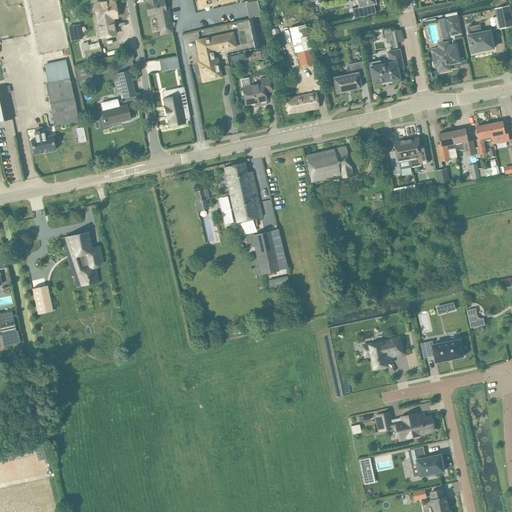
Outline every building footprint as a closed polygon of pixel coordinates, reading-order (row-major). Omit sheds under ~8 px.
[(147,0),(148,4),(146,4),(148,15),(157,13),(161,34),(172,32),(168,10),(165,11),(163,1),(158,2),(158,0),(147,0)] [(257,1),(245,3),(248,19),(260,16),(261,16),(257,0),(257,1)] [(355,0),(357,0),(359,7),(352,9),(354,18),(371,15),(369,5),(374,4),(373,0),(349,0),(350,1),(355,0)] [(101,38),(115,35),(112,18),(117,17),(114,1),(94,4),(97,21),(98,20),(101,38)] [(511,21),(509,6),(495,9),(497,17),(500,29),(511,26),(511,21)] [(445,18),(449,36),(461,33),(458,16),(445,18)] [(255,49),(261,48),(254,18),(249,20),(255,49)] [(80,25),(68,27),(70,41),(82,39),(80,25)] [(468,27),(469,36),(472,53),(494,48),(490,32),(482,33),(480,25),(468,27)] [(298,52),(301,66),(311,64),(308,50),(310,50),(306,26),(290,29),(294,53),(298,52)] [(382,29),(374,31),(375,38),(383,37),(382,29)] [(390,32),(393,49),(398,48),(395,31),(390,32)] [(199,63),(203,81),(221,77),(217,59),(215,60),(213,52),(235,47),(232,33),(196,41),(199,55),(201,55),(203,62),(199,63)] [(269,38),(271,45),(281,43),(280,36),(269,38)] [(87,42),(81,44),(83,51),(84,51),(85,58),(102,54),(100,47),(100,48),(98,43),(88,45),(87,42)] [(440,48),(432,50),(435,61),(432,62),(433,68),(438,67),(439,71),(449,69),(448,65),(460,62),(456,45),(449,47),(448,43),(439,44),(440,48)] [(370,67),(369,67),(373,85),(399,80),(397,70),(403,69),(399,50),(387,52),(389,63),(381,64),(380,62),(380,61),(369,63),(370,67)] [(255,52),(257,61),(264,59),(263,51),(255,52)] [(177,57),(159,60),(161,72),(179,68),(177,57)] [(45,84),(47,94),(54,125),(78,120),(69,79),(66,60),(44,64),(48,84),(45,84)] [(340,77),(333,78),(334,84),(336,93),(348,91),(360,88),(358,78),(364,76),(362,63),(352,65),(350,65),(345,66),(347,75),(340,77)] [(76,69),(80,87),(94,83),(89,65),(76,69)] [(120,93),(122,99),(135,96),(129,71),(111,75),(112,81),(116,94),(120,93)] [(242,88),(243,95),(245,105),(265,101),(264,93),(271,92),(268,78),(260,79),(261,84),(250,86),(249,78),(240,80),(242,88)] [(0,86),(0,122),(14,119),(6,86),(0,86)] [(183,87),(162,92),(163,98),(162,98),(168,127),(186,124),(185,119),(190,118),(183,87)] [(315,93),(285,99),(288,114),(318,108),(315,93)] [(109,101),(100,103),(102,111),(104,120),(103,120),(104,122),(105,122),(106,126),(119,123),(118,121),(130,118),(128,112),(126,105),(119,107),(117,99),(109,101)] [(503,122),(489,124),(492,138),(492,139),(493,144),(510,141),(508,133),(507,134),(506,134),(503,122)] [(477,141),(479,149),(480,156),(487,154),(484,141),(492,139),(492,138),(489,124),(476,127),(478,140),(477,141)] [(84,127),(75,128),(76,142),(85,141),(84,127)] [(452,132),(455,148),(456,148),(456,150),(465,149),(466,156),(476,155),(473,140),(468,141),(466,129),(452,132)] [(31,140),(34,154),(55,150),(52,136),(44,138),(42,131),(35,132),(36,139),(31,140)] [(438,145),(441,162),(449,161),(447,150),(455,148),(452,132),(439,134),(440,144),(438,145)] [(420,146),(418,138),(406,140),(410,160),(411,167),(421,165),(422,163),(430,162),(426,145),(420,146)] [(394,175),(401,174),(400,169),(411,167),(410,160),(406,140),(395,143),(396,151),(390,153),(394,175)] [(345,147),(306,156),(312,184),(341,177),(341,179),(353,177),(347,157),(345,147)] [(224,168),(226,177),(231,199),(237,223),(262,217),(257,193),(252,172),(251,173),(251,174),(247,175),(244,163),(224,168)] [(478,164),(470,165),(472,180),(480,178),(478,164)] [(450,185),(447,169),(437,170),(439,187),(450,185)] [(397,185),(393,189),(398,193),(402,189),(397,185)] [(194,192),(197,202),(206,200),(210,199),(207,189),(203,190),(203,189),(194,192)] [(88,232),(64,238),(80,286),(99,283),(96,269),(99,268),(103,262),(103,261),(100,247),(99,246),(92,247),(88,232)] [(253,235),(262,275),(278,271),(269,232),(253,235)] [(343,272),(342,274),(342,275),(343,276),(343,277),(344,278),(345,278),(346,279),(347,279),(349,279),(350,279),(351,278),(352,278),(353,277),(353,276),(354,275),(354,274),(353,272),(353,271),(352,270),(351,269),(350,268),(349,268),(348,268),(347,268),(346,269),(345,269),(344,270),(343,271),(343,272)] [(286,277),(269,281),(270,287),(288,283),(286,277)] [(56,283),(59,295),(66,293),(63,282),(56,283)] [(47,286),(32,290),(37,313),(52,309),(47,286)] [(454,302),(436,307),(438,315),(456,310),(454,302)] [(483,317),(478,318),(476,307),(466,310),(471,328),(485,325),(483,317)] [(12,311),(0,314),(0,329),(1,335),(15,331),(13,324),(14,323),(12,311)] [(241,324),(232,326),(234,335),(243,333),(241,324)] [(401,336),(362,345),(365,358),(371,357),(374,370),(389,367),(388,363),(394,362),(393,358),(405,355),(401,336)] [(432,342),(420,344),(423,358),(434,355),(436,363),(446,361),(453,359),(463,357),(459,340),(433,346),(432,342)] [(356,381),(357,389),(373,387),(373,391),(367,391),(367,395),(378,394),(376,378),(356,381)] [(389,413),(376,415),(380,431),(392,429),(396,428),(398,436),(407,434),(408,439),(419,436),(419,434),(434,430),(434,428),(433,420),(432,420),(432,417),(421,420),(420,415),(416,416),(416,414),(402,417),(402,418),(391,420),(389,413)] [(423,447),(408,450),(411,466),(417,464),(420,477),(426,476),(426,478),(435,476),(435,474),(445,472),(441,454),(425,458),(424,455),(425,455),(423,447)] [(371,458),(360,460),(363,475),(374,472),(371,458)] [(432,511),(452,511),(453,510),(450,511),(447,498),(444,498),(442,490),(431,492),(433,501),(430,502),(432,511)]
